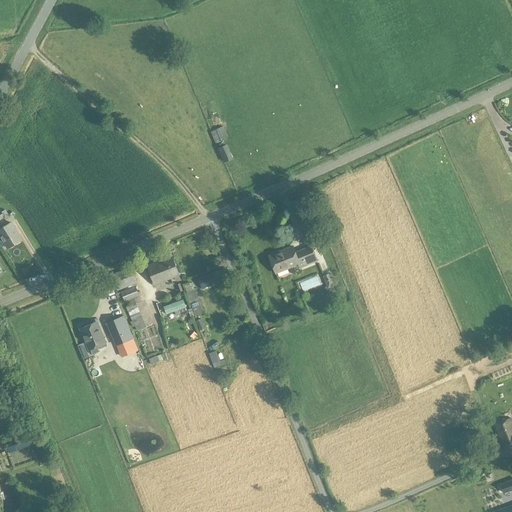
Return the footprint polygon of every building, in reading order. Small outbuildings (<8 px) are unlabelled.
[(470,122),(484,121),(483,106),(470,107),(470,122)] [(213,135),(223,131),(218,121),(208,126),(213,135)] [(221,156),(229,153),(224,139),(216,141),(221,156)] [(303,237),(316,233),(304,200),(291,204),(303,237)] [(11,223),(0,230),(0,235),(8,249),(22,240),(11,223)] [(293,246),(269,256),(277,274),(299,265),(300,268),(318,261),(312,246),(295,253),(293,246)] [(155,285),(179,275),(172,257),(148,267),(155,285)] [(131,267),(111,275),(117,291),(128,287),(129,288),(126,289),(126,290),(116,294),(117,298),(122,296),(125,303),(130,300),(139,297),(138,296),(139,296),(136,287),(138,286),(131,267)] [(296,276),(299,286),(317,279),(313,269),(296,276)] [(221,270),(199,279),(202,288),(225,280),(221,270)] [(330,273),(323,276),(328,288),(338,284),(336,279),(333,280),(330,273)] [(187,292),(186,293),(195,316),(199,315),(204,313),(195,289),(187,292)] [(230,297),(232,305),(241,304),(240,296),(230,297)] [(186,307),(183,299),(163,307),(166,314),(175,311),(176,315),(180,314),(179,309),(186,307)] [(126,310),(137,306),(135,301),(125,306),(126,310)] [(133,325),(143,321),(138,306),(128,310),(133,325)] [(123,316),(107,323),(116,345),(117,344),(132,338),(123,316)] [(144,322),(135,326),(137,331),(146,327),(144,322)] [(82,329),(81,329),(89,350),(90,349),(92,355),(98,353),(97,350),(106,346),(105,343),(98,325),(92,328),(91,325),(90,326),(89,323),(81,326),(82,329)] [(146,351),(147,358),(158,357),(157,350),(146,351)] [(216,350),(209,353),(214,367),(226,363),(225,359),(220,361),(216,350)] [(511,419),(511,417),(493,424),(503,448),(511,444),(511,419)] [(511,480),(501,485),(504,492),(511,489),(511,480)]
